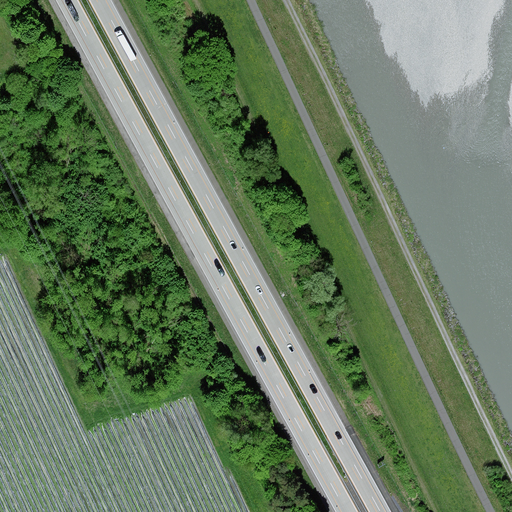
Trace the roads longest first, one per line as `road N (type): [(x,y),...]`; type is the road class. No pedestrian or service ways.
road 1 (motorway): [(69,0),(349,511)]
road 2 (motorway): [(380,511),(101,0)]
road 3 (track): [(251,0),(491,511)]
road 4 (track): [(286,0),(511,473)]
